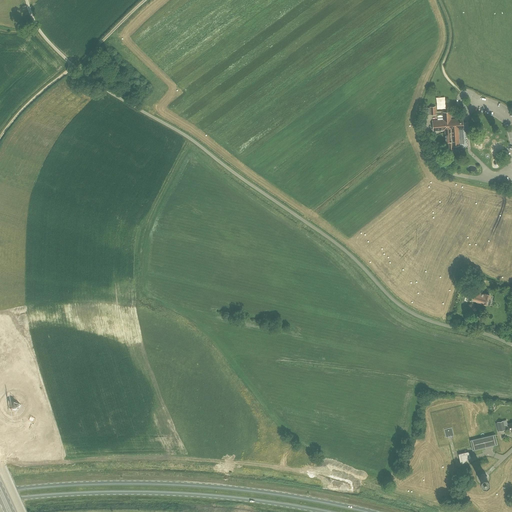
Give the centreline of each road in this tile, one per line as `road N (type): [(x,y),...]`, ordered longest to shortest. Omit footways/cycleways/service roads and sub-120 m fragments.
road 1 (unclassified): [(511,344),(407,311),(337,244),(73,66),(40,32),(27,0)]
road 2 (primary): [(373,511),(282,493),(159,482),(0,491)]
road 3 (primary): [(0,500),(168,493),(323,511)]
